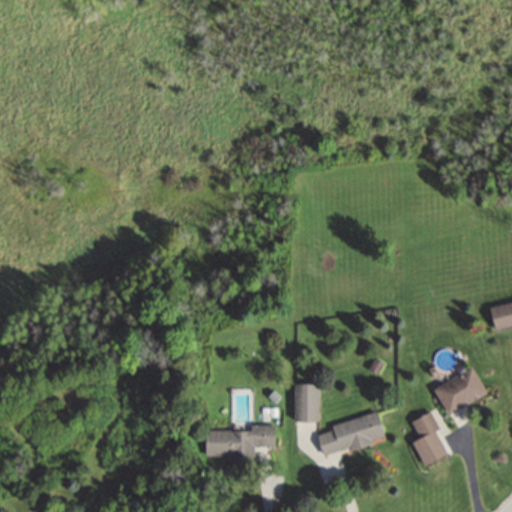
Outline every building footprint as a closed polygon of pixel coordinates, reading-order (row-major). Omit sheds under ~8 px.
[(511,301),(486,307),(491,330),(511,325),(511,301)] [(431,388),(444,414),(483,393),(469,368),(431,388)] [(316,422),(316,384),(291,384),(291,422),(316,422)] [(409,420),(417,438),(408,442),(419,465),(445,454),(427,412),(409,420)] [(313,430),(320,455),(382,438),(375,413),(313,430)] [(271,425),(247,425),(247,430),(202,430),(202,455),(227,455),(226,465),(252,465),(252,447),(271,447),(271,425)]
